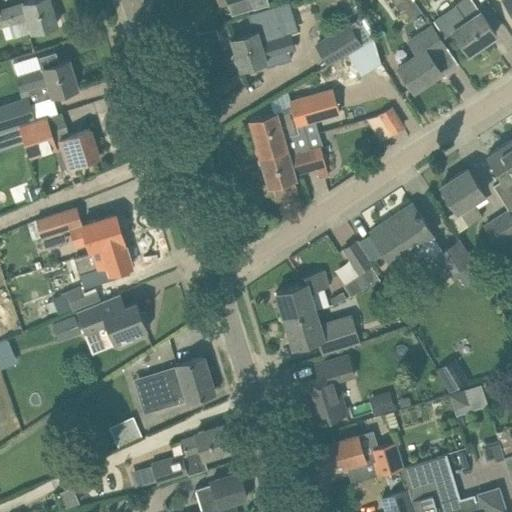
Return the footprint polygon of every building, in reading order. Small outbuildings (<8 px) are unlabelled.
[(0,25),(1,25),(1,26),(9,23),(13,36),(31,30),(32,31),(57,23),(50,0),(30,0),(23,2),(23,3),(0,10),(0,25)] [(228,0),(232,12),(254,6),(251,0),(228,0)] [(422,11),(415,0),(390,0),(406,22),(422,11)] [(461,0),(434,19),(446,36),(454,31),(468,52),(496,33),(473,0),(461,0)] [(307,55),(298,19),(297,17),(275,24),(277,29),(259,35),(257,29),(231,37),(240,68),(265,60),(267,66),(287,60),(288,61),(307,55)] [(374,36),(363,43),(350,21),(315,42),(328,63),(347,51),(361,75),(382,61),(374,36)] [(446,45),(435,28),(433,25),(409,40),(417,52),(398,64),(414,88),(441,70),(431,54),(446,45)] [(37,54),(14,61),(18,75),(16,76),(20,89),(26,87),(47,81),(52,96),(78,88),(69,59),(59,62),(56,50),(37,56),(37,54)] [(249,117),(260,155),(290,146),(288,139),(319,131),(315,118),(340,111),(333,89),(291,101),(288,88),(270,99),(273,110),(249,117)] [(0,103),(0,128),(20,122),(36,117),(28,94),(0,103)] [(402,124),(391,105),(380,111),(391,131),(402,124)] [(36,117),(20,122),(30,156),(55,148),(61,168),(99,156),(90,128),(69,134),(66,124),(50,129),(46,114),(36,117)] [(322,142),(319,131),(288,139),(290,146),(260,155),(269,185),(296,177),(295,173),(326,164),(320,143),(322,142)] [(511,137),(511,138),(488,153),(504,178),(508,184),(497,191),(508,209),(509,210),(511,207),(511,137)] [(484,192),(479,183),(468,167),(441,184),(457,209),(458,208),(468,223),(481,215),(471,200),(484,192)] [(137,182),(112,185),(115,204),(140,200),(137,182)] [(432,232),(424,219),(413,202),(371,230),(397,269),(418,255),(412,246),(432,232)] [(89,247),(123,236),(116,212),(82,223),(77,205),(36,217),(42,235),(71,227),(76,244),(88,240),(89,247)] [(508,209),(484,224),(497,244),(511,234),(511,214),(509,210),(508,209)] [(132,265),(123,236),(89,247),(90,248),(92,247),(93,250),(74,256),(79,273),(106,264),(109,272),(132,265)] [(432,254),(446,275),(447,274),(451,280),(464,272),(471,283),(481,276),(474,265),(477,263),(459,236),(432,254)] [(360,273),(343,283),(350,294),(369,285),(380,278),(371,264),(367,257),(357,242),(356,240),(344,248),(355,264),(359,271),(360,273)] [(302,282),(276,290),(285,318),(316,308),(329,304),(319,271),(301,277),(302,282)] [(102,299),(76,309),(86,332),(85,332),(93,352),(116,342),(115,342),(118,341),(119,344),(133,339),(131,335),(148,328),(147,325),(150,323),(145,310),(141,312),(136,300),(125,304),(107,311),(102,299)] [(316,308),(285,318),(293,345),(317,338),(322,352),(359,340),(351,314),(321,324),(316,308)] [(74,313),(51,322),(58,340),(81,331),(74,313)] [(0,341),(0,353),(6,367),(20,360),(10,337),(0,341)] [(348,353),(335,358),(315,364),(319,376),(304,381),(316,421),(347,411),(338,379),(355,374),(348,353)] [(204,355),(185,361),(177,364),(181,377),(149,387),(156,409),(196,397),(215,391),(204,355)] [(438,366),(451,391),(471,380),(458,356),(438,366)] [(470,401),(466,388),(454,392),(458,405),(470,401)] [(396,409),(390,389),(369,395),(375,415),(396,409)] [(112,424),(120,444),(145,434),(136,414),(112,424)] [(151,460),(158,482),(206,468),(203,457),(233,448),(225,423),(195,432),(197,436),(182,440),(187,455),(184,456),(182,451),(151,460)] [(511,435),(509,427),(497,431),(499,438),(505,455),(511,452),(511,435)] [(358,433),(329,442),(310,448),(318,474),(366,459),(358,433)] [(499,438),(480,443),(486,460),(494,457),(495,461),(506,458),(505,455),(499,438)] [(395,440),(374,447),(377,458),(374,459),(378,473),(403,465),(395,440)] [(414,511),(479,511),(480,511),(483,511),(494,511),(506,508),(499,486),(478,492),(481,499),(476,501),(474,494),(459,499),(445,453),(402,467),(408,486),(414,511)] [(239,471),(220,477),(210,480),(212,485),(199,489),(203,503),(216,499),(219,507),(202,511),(236,511),(233,500),(247,496),(239,471)] [(67,505),(81,500),(75,485),(62,490),(67,505)] [(414,511),(408,486),(381,494),(387,511),(414,511)]
